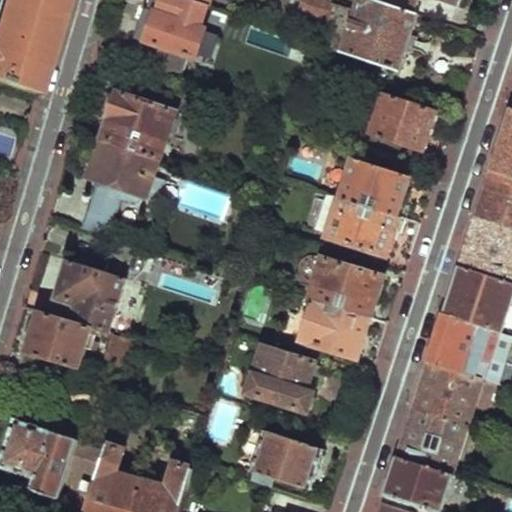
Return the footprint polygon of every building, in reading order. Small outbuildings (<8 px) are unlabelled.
[(1,0),(0,3),(0,83),(35,95),(62,0),(1,0)] [(191,0),(149,0),(144,14),(153,17),(144,42),(176,53),(167,77),(195,87),(204,63),(197,60),(209,28),(213,30),(222,30),(230,26),(234,15),(191,0)] [(306,0),(301,15),(326,23),(333,0),(306,0)] [(357,0),(342,50),(365,57),(359,76),(395,87),(400,71),(402,72),(421,17),(364,0),(357,0)] [(364,0),(421,17),(427,19),(433,0),(444,0),(458,3),(459,0),(364,0)] [(102,44),(100,53),(111,58),(114,48),(102,44)] [(119,90),(101,140),(151,157),(161,161),(183,95),(155,84),(150,100),(119,90)] [(384,95),(371,135),(427,154),(441,113),(384,95)] [(333,108),(304,98),(301,110),(329,119),(333,108)] [(511,109),(510,109),(490,170),(511,177),(511,109)] [(291,110),(287,120),(297,123),(300,112),(291,110)] [(329,119),(301,110),(300,112),(297,123),(295,126),(323,136),(329,119)] [(145,174),(151,157),(101,140),(87,179),(97,182),(113,188),(110,195),(94,189),(86,213),(115,223),(123,202),(139,202),(151,190),(156,177),(145,174)] [(353,159),(341,197),(401,216),(413,179),(353,159)] [(511,177),(490,170),(474,218),(511,230),(511,177)] [(113,188),(97,182),(94,189),(110,195),(113,188)] [(275,196),(273,201),(270,211),(291,217),(296,203),(275,196)] [(341,197),(328,239),(387,257),(401,216),(341,197)] [(115,223),(86,213),(80,228),(110,238),(115,223)] [(511,230),(474,218),(459,266),(511,283),(511,230)] [(68,261),(56,301),(73,306),(69,321),(95,330),(101,332),(110,335),(128,281),(134,282),(143,270),(147,259),(142,249),(114,240),(104,272),(68,261)] [(370,262),(345,254),(342,261),(367,270),(370,262)] [(325,256),(312,299),(316,300),(375,318),(388,277),(367,270),(342,261),(325,256)] [(511,283),(459,266),(443,314),(500,334),(511,299),(511,283)] [(316,300),(302,342),(361,360),(375,318),(316,300)] [(38,312),(24,357),(82,374),(94,335),(95,330),(69,321),(38,312)] [(443,314),(428,361),(485,380),(500,334),(443,314)] [(113,336),(104,362),(119,368),(128,340),(113,336)] [(258,346),(244,393),(306,413),(314,391),(306,388),(314,363),(258,346)] [(428,361),(412,408),(469,428),(485,380),(428,361)] [(62,389),(56,407),(86,418),(92,399),(62,389)] [(412,408),(397,456),(453,474),(469,428),(412,408)] [(12,420),(0,457),(0,469),(31,480),(27,490),(58,501),(65,482),(77,444),(78,441),(12,420)] [(265,427),(250,472),(310,493),(325,447),(265,427)] [(132,511),(142,480),(118,472),(126,447),(108,441),(104,453),(95,482),(85,479),(82,487),(92,490),(85,511),(132,511)] [(104,453),(77,444),(65,482),(82,487),(85,479),(95,482),(104,453)] [(397,456),(385,492),(441,511),(453,474),(397,456)] [(142,480),(132,511),(181,511),(194,469),(175,464),(167,489),(142,480)] [(411,511),(382,502),(378,511),(411,511)]
